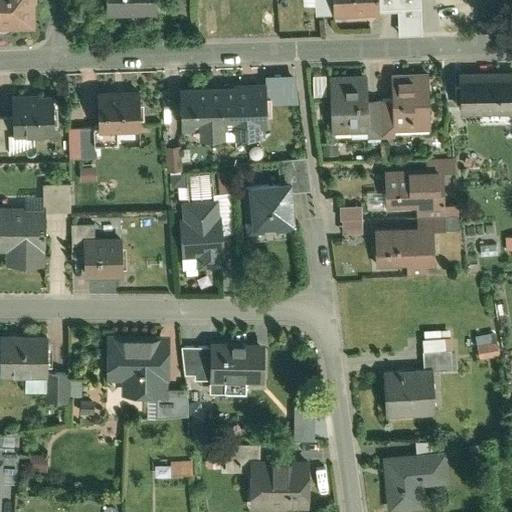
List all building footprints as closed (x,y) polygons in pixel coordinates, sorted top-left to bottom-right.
[(0,0),(0,21),(37,20),(36,0),(0,0)] [(105,0),(106,15),(155,15),(155,0),(105,0)] [(332,0),(333,21),(378,20),(378,9),(395,8),(396,37),(422,36),(420,0),(332,0)] [(511,69),(458,70),(459,111),(505,110),(511,110),(511,69)] [(328,90),(327,70),(313,71),(314,91),(328,90)] [(391,98),(392,126),(429,125),(427,71),(390,72),(391,98)] [(367,75),(329,76),(331,131),(368,130),(367,99),(367,75)] [(265,83),(179,86),(180,128),(199,127),(199,134),(224,133),(224,126),(235,126),(235,133),(260,132),(260,125),(267,125),(265,83)] [(138,88),(97,89),(98,131),(139,130),(138,88)] [(37,92),(12,93),(13,119),(13,130),(13,135),(55,134),(54,94),(37,95),(37,92)] [(378,98),(367,99),(368,130),(368,136),(379,135),(378,98)] [(378,98),(379,135),(392,135),(392,126),(391,98),(378,98)] [(5,131),(13,130),(13,119),(0,118),(0,158),(6,159),(5,131)] [(92,129),(66,130),(67,159),(93,159),(92,129)] [(180,166),(178,146),(162,148),(164,168),(180,166)] [(276,161),(278,184),(289,184),(290,190),(309,189),(304,158),(276,161)] [(415,208),(415,217),(440,217),(452,216),(451,201),(440,201),(439,166),(383,168),(384,208),(415,208)] [(94,168),(78,168),(78,183),(94,182),(94,168)] [(43,203),(43,211),(69,211),(68,183),(39,184),(40,203),(43,203)] [(278,184),(243,187),(246,232),(292,229),(290,190),(289,184),(278,184)] [(384,205),(384,188),(367,188),(368,205),(384,205)] [(222,264),(218,200),(179,203),(180,219),(177,220),(180,258),(196,257),(196,266),(222,264)] [(362,201),(340,202),(341,230),(363,229),(362,201)] [(40,203),(0,204),(0,250),(4,250),(4,262),(43,262),(43,211),(43,203),(40,203)] [(415,217),(416,228),(426,228),(440,227),(440,217),(415,217)] [(70,258),(83,257),(82,237),(93,237),(93,223),(70,224),(70,258)] [(416,228),(373,229),(374,265),(427,264),(426,228),(416,228)] [(511,251),(511,235),(499,236),(500,253),(511,251)] [(121,275),(120,236),(93,237),(82,237),(83,257),(83,276),(121,275)] [(477,333),(479,355),(496,353),(495,332),(477,333)] [(45,333),(0,333),(0,336),(1,376),(46,375),(46,373),(45,333)] [(108,337),(109,382),(120,381),(165,381),(164,336),(108,337)] [(415,338),(416,367),(426,367),(426,372),(447,371),(445,349),(437,350),(437,337),(415,338)] [(260,340),(208,341),(208,347),(208,379),(208,388),(212,392),(245,391),(249,387),(249,381),(261,381),(260,340)] [(192,379),(208,379),(208,347),(180,347),(181,372),(192,371),(192,379)] [(416,367),(377,369),(379,414),(428,412),(426,372),(426,367),(416,367)] [(68,372),(46,373),(46,375),(46,400),(68,399),(68,372)] [(165,381),(120,381),(120,394),(124,398),(154,397),(165,397),(165,389),(165,381)] [(184,388),(165,389),(165,397),(154,397),(155,416),(184,415),(184,388)] [(94,404),(78,404),(79,413),(94,413),(94,404)] [(126,430),(116,419),(102,431),(113,443),(126,430)] [(410,453),(381,456),(387,511),(420,508),(417,485),(445,482),(441,449),(438,449),(437,442),(409,443),(410,453)] [(225,475),(249,475),(249,460),(260,460),(260,443),(224,443),(224,449),(219,449),(219,471),(225,471),(225,475)] [(477,445),(461,446),(461,459),(477,458),(477,445)] [(0,448),(0,481),(13,482),(14,449),(0,448)] [(308,508),(307,459),(260,460),(249,460),(249,475),(250,511),(283,511),(283,508),(308,508)] [(191,463),(169,464),(169,478),(191,477),(191,463)]
